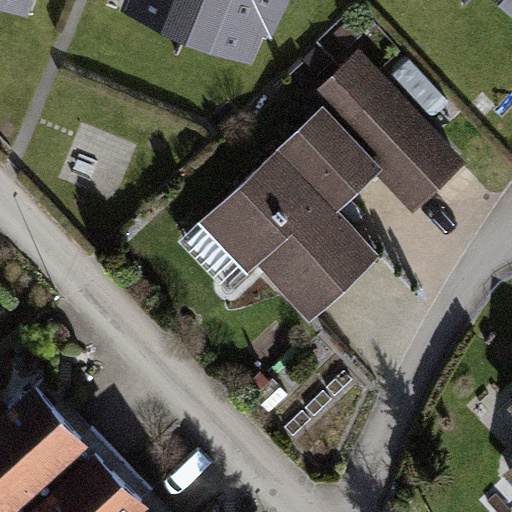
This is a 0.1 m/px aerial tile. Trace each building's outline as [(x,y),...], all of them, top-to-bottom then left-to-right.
[(36,0),(0,0),(0,5),(30,17),(36,0)] [(282,0),(112,0),(107,12),(255,70),(282,0)] [(471,160),(353,39),(297,93),(311,107),(197,219),(247,270),(259,258),(313,313),(377,250),(336,208),(373,172),(415,214),(471,160)] [(0,511),(14,511),(95,436),(36,374),(0,408),(0,511)] [(140,511),(155,498),(95,436),(14,511),(140,511)] [(511,489),(511,454),(494,471),(511,489)] [(167,511),(155,498),(140,511),(167,511)]
